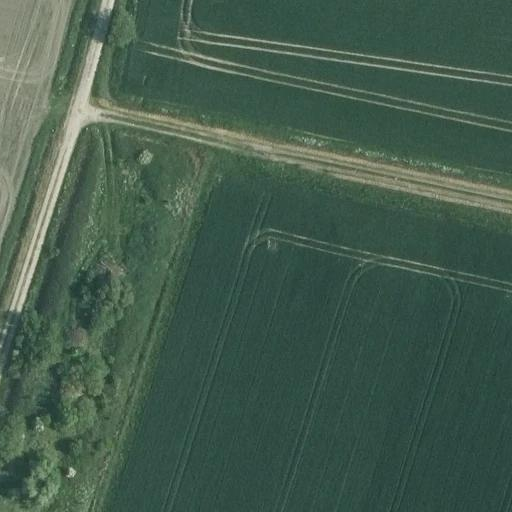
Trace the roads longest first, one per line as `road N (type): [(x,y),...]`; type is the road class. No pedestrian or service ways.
road 1 (track): [(110,0),(0,357)]
road 2 (track): [(78,111),(215,141),(243,178)]
